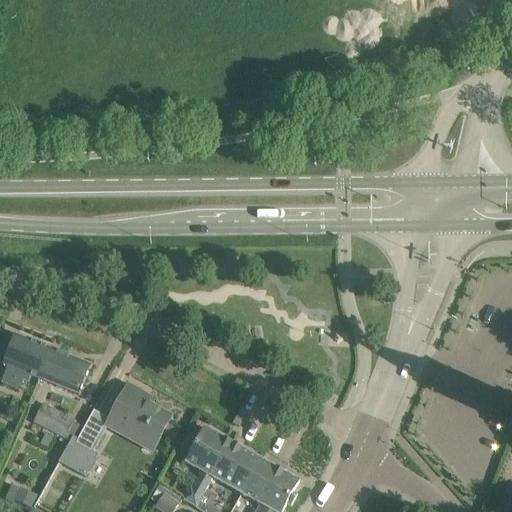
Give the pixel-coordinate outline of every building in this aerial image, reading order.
[(51,350),(16,336),(4,365),(8,367),(2,382),(20,389),(23,381),(28,383),(31,376),(39,380),(51,350)] [(91,366),(51,350),(39,380),(78,396),(83,384),(91,366)] [(153,453),(162,436),(171,418),(140,401),(143,395),(129,387),(110,422),(107,427),(108,428),(153,453)] [(35,423),(67,441),(76,421),(44,404),(35,423)] [(110,422),(93,413),(78,440),(73,437),(59,464),(86,479),(89,474),(90,474),(97,462),(95,461),(98,456),(94,454),(108,428),(107,427),(110,422)] [(233,445),(223,439),(206,429),(196,447),(187,464),(201,472),(192,489),(190,488),(184,501),(196,507),(212,478),(213,478),(233,445)] [(181,444),(177,451),(184,456),(188,448),(194,438),(187,434),(181,444)] [(261,461),(233,445),(213,478),(215,479),(214,481),(241,496),(261,461)] [(300,482),(261,461),(241,496),(260,506),(256,511),(282,511),(286,505),(291,508),(298,496),(293,493),(300,482)] [(22,489),(16,503),(32,511),(38,496),(22,489)] [(157,510),(159,511),(174,511),(180,504),(166,495),(157,510)]
